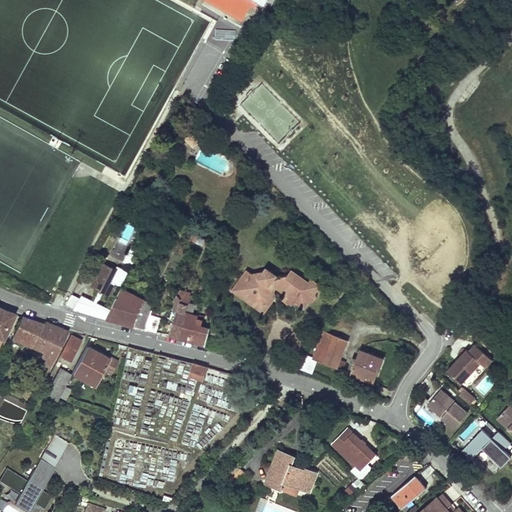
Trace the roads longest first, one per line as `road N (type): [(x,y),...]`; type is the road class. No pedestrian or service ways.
road 1 (residential): [(0,294),(395,418)]
road 2 (residential): [(395,418),(493,511)]
